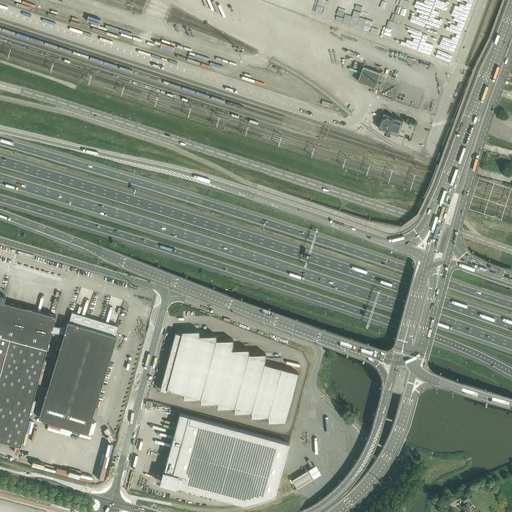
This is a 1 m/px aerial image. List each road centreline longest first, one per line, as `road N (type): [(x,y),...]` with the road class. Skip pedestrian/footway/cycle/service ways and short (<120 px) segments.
road 1 (motorway): [(0,198),(434,337),(511,373)]
road 2 (motorway): [(0,178),(511,345)]
road 3 (secondary): [(511,249),(0,84)]
road 4 (motorway): [(511,326),(0,161)]
road 5 (motorway): [(511,305),(0,143)]
road 6 (motorway): [(394,242),(192,175),(0,130)]
road 7 (motorway): [(0,213),(366,349)]
road 8 (unclassified): [(111,501),(166,291),(0,241)]
road 9 (secondary): [(511,8),(442,194)]
road 10 (secondary): [(452,237),(511,48)]
road 11 (secondary): [(389,379),(361,459),(307,511)]
road 12 (secondary): [(333,511),(377,467),(402,408)]
